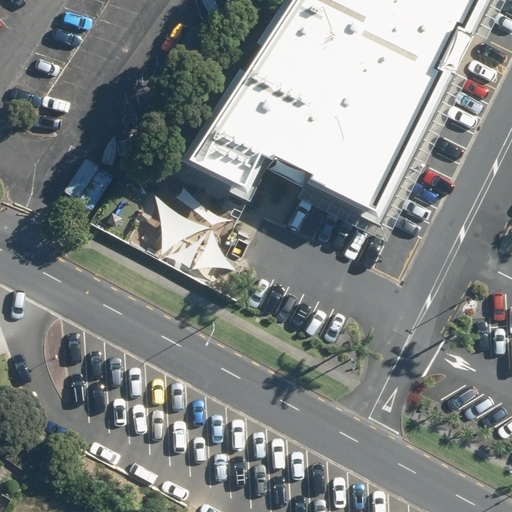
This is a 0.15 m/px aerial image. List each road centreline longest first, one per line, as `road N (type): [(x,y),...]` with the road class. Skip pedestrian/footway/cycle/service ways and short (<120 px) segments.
road 1 (secondary): [(491,511),(0,247)]
road 2 (unknown): [(412,335),(270,250)]
